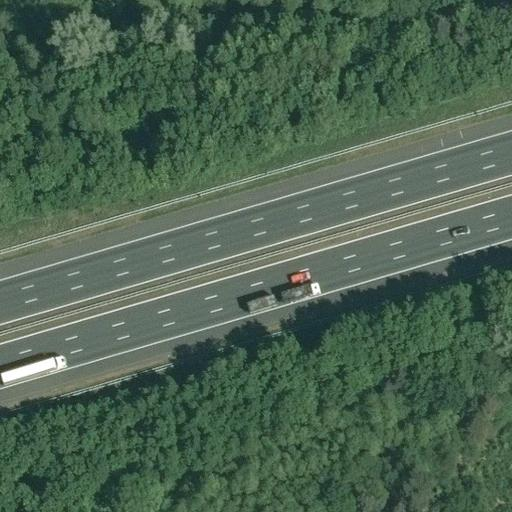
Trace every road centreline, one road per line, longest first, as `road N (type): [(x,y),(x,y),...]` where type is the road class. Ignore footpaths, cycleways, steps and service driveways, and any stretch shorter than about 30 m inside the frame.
road 1 (motorway): [(511,152),(0,302)]
road 2 (motorway): [(0,366),(511,217)]
